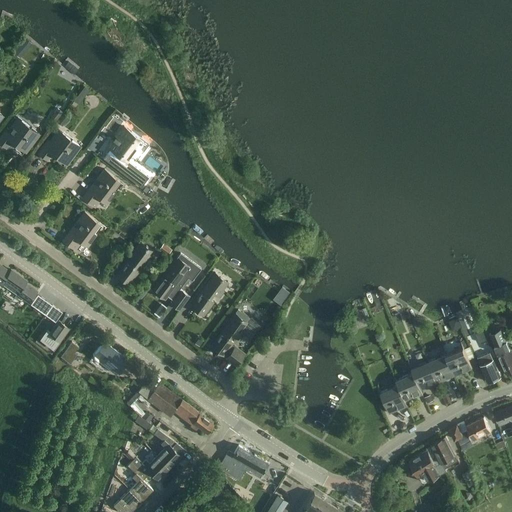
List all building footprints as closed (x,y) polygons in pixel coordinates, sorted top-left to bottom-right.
[(24,36),(12,51),(19,57),(31,42),(24,36)] [(77,95),(73,100),(78,104),(82,99),(77,95)] [(57,108),(50,117),(56,121),(63,112),(57,108)] [(63,113),(57,121),(62,126),(69,117),(63,113)] [(39,133),(17,116),(15,118),(13,116),(8,124),(10,125),(8,128),(7,127),(0,136),(0,143),(5,147),(10,140),(25,151),(39,133)] [(110,148),(103,157),(141,186),(148,176),(126,159),(128,157),(135,147),(133,145),(139,137),(124,126),(108,146),(110,148)] [(80,145),(58,128),(49,140),(48,139),(38,153),(46,159),(51,152),(66,163),(80,145)] [(106,203),(121,182),(104,169),(82,197),(95,207),(101,199),(106,203)] [(86,245),(102,225),(84,212),(62,240),(76,250),(82,242),(86,245)] [(143,266),(148,259),(146,258),(151,251),(139,242),(115,274),(127,283),(138,269),(135,268),(139,263),(143,266)] [(168,254),(172,249),(163,243),(159,248),(168,254)] [(176,256),(152,289),(164,298),(165,296),(170,300),(168,303),(176,309),(188,294),(179,287),(178,286),(186,275),(191,279),(200,267),(179,252),(176,256)] [(7,270),(0,265),(0,281),(29,302),(37,291),(25,283),(27,281),(10,269),(9,272),(7,270)] [(218,297),(223,290),(221,289),(226,282),(214,273),(190,305),(202,314),(212,300),(210,299),(214,294),(218,297)] [(37,294),(30,304),(45,315),(53,305),(37,294)] [(53,305),(45,315),(55,322),(62,311),(53,305)] [(224,327),(210,345),(224,355),(232,345),(234,342),(230,339),(233,334),(239,338),(244,332),(251,338),(260,326),(256,323),(256,321),(251,318),(250,318),(247,315),(247,314),(243,311),(241,311),(237,308),(235,311),(224,327)] [(477,318),(471,321),(474,328),(480,326),(477,318)] [(46,330),(39,338),(53,349),(59,340),(69,328),(58,320),(50,331),(47,328),(46,330)] [(502,329),(489,334),(497,351),(497,353),(498,353),(500,360),(506,374),(508,373),(509,373),(511,372),(511,347),(510,348),(507,340),(504,335),(502,329)] [(483,330),(476,333),(480,343),(487,339),(483,330)] [(197,337),(193,342),(199,346),(202,341),(197,337)] [(116,371),(126,358),(104,341),(93,354),(116,371)] [(61,355),(67,361),(74,352),(78,347),(72,342),(61,355)] [(233,346),(226,356),(236,364),(245,352),(235,344),(233,346)] [(446,355),(455,376),(473,369),(464,347),(446,355)] [(491,382),(494,381),(494,379),(501,376),(494,359),(491,352),(477,358),(480,365),(487,382),(489,381),(491,382)] [(438,383),(455,376),(446,355),(429,362),(438,383)] [(422,390),(438,383),(429,362),(412,369),(414,373),(421,390),(422,390)] [(423,394),(422,390),(421,390),(414,373),(396,380),(398,385),(399,385),(406,402),(423,394)] [(154,390),(148,398),(170,415),(174,410),(192,423),(190,425),(195,428),(198,425),(207,432),(213,423),(201,413),(182,399),(160,382),(155,388),(154,390)] [(408,406),(406,402),(399,385),(398,385),(381,392),(390,413),(408,406)] [(446,403),(452,400),(449,393),(443,395),(446,403)] [(431,394),(425,397),(427,403),(433,400),(431,394)] [(500,424),(509,421),(509,419),(511,417),(511,405),(495,412),(500,424)] [(145,410),(141,416),(149,421),(153,416),(145,410)] [(138,414),(134,420),(142,425),(146,420),(138,414)] [(474,439),(491,429),(484,416),(467,425),(474,439)] [(151,424),(147,429),(153,433),(157,428),(151,424)] [(455,439),(463,435),(457,424),(449,428),(455,439)] [(157,455),(169,467),(186,450),(176,442),(157,428),(153,433),(163,440),(160,443),(164,447),(157,455)] [(433,444),(447,469),(460,462),(455,453),(445,436),(433,444)] [(424,481),(447,469),(433,444),(432,444),(434,447),(427,451),(427,450),(410,459),(418,473),(422,480),(424,481)] [(229,450),(219,467),(223,469),(238,478),(244,468),(253,473),(256,468),(262,471),(267,462),(238,445),(234,453),(229,450)] [(125,455),(122,459),(126,464),(130,460),(125,455)] [(158,478),(169,467),(157,455),(149,462),(145,458),(141,462),(135,456),(132,460),(147,475),(151,471),(158,478)] [(143,479),(147,475),(132,460),(127,464),(136,472),(132,476),(137,481),(129,488),(141,500),(153,489),(143,479)] [(130,511),(141,500),(129,488),(118,500),(113,505),(120,511),(121,511),(126,508),(130,511)] [(314,492),(300,511),(334,511),(337,507),(314,492)] [(466,492),(463,496),(465,500),(469,500),(472,497),(470,493),(466,492)] [(277,495),(266,511),(280,511),(287,501),(277,495)]
